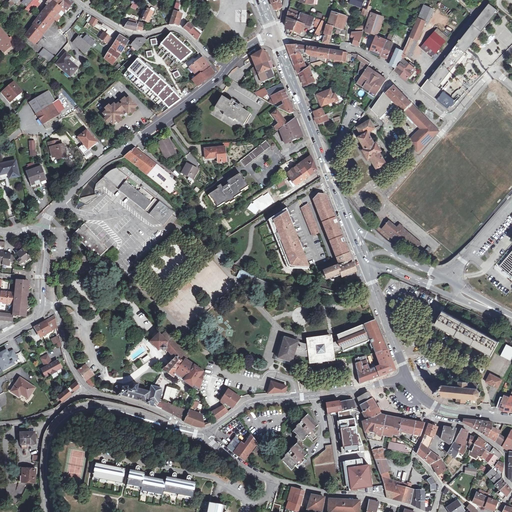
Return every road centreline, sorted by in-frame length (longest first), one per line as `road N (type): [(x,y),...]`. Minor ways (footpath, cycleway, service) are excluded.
road 1 (residential): [(273,32),(371,56),(451,119),(490,74),(511,85)]
road 2 (tertiary): [(47,511),(49,436),(70,413),(110,409),(191,433)]
road 3 (tertiary): [(203,434),(250,402),(406,376)]
road 4 (tertiary): [(229,66),(63,200)]
road 5 (residential): [(229,66),(178,29),(133,35),(74,0)]
road 6 (secondary): [(273,32),(336,191)]
road 7 (residential): [(420,511),(273,479)]
road 8 (residential): [(429,417),(473,430),(505,452),(511,486)]
